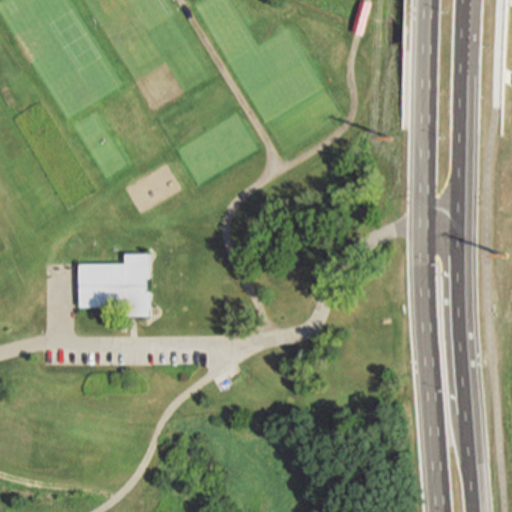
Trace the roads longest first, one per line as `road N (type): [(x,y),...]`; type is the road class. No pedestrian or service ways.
road 1 (secondary): [(476,510),(462,224),(470,0)]
road 2 (secondary): [(423,223),(437,511)]
road 3 (secondary): [(428,0),(423,223)]
